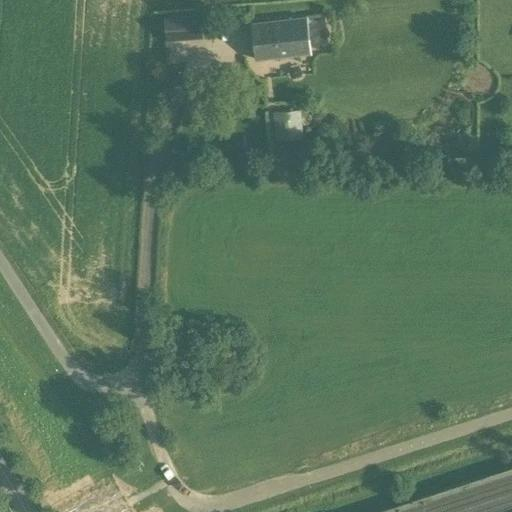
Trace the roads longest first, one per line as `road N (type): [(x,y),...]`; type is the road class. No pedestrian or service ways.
road 1 (motorway): [(0,478),(511,318)]
road 2 (motorway): [(511,267),(0,424)]
road 3 (unclassified): [(300,479),(214,506),(184,500),(137,395),(126,384),(86,380),(68,367),(0,262)]
